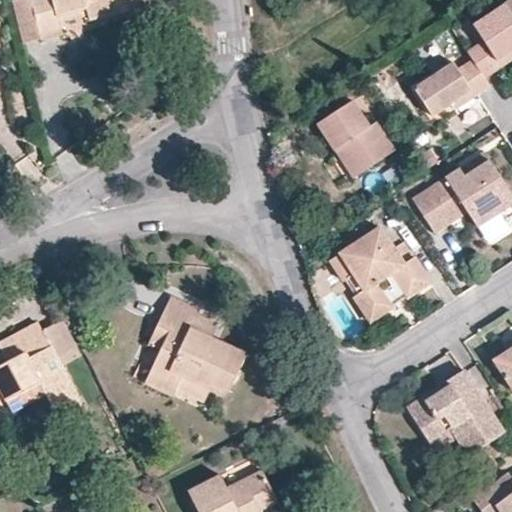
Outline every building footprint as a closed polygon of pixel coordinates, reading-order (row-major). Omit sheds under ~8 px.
[(14,0),(26,42),(63,33),(60,21),(59,15),(87,7),(89,14),(90,19),(135,8),(132,0),(14,0)] [(495,65),(492,59),(511,46),(511,0),(502,0),(468,23),(478,39),(460,51),(466,59),(477,76),(495,65)] [(59,15),(60,21),(89,14),(87,7),(59,15)] [(511,46),(492,59),(495,65),(511,54),(511,46)] [(451,68),(447,63),(409,88),(425,115),(444,102),(464,89),(467,95),(482,84),(477,76),(466,59),(451,68)] [(467,95),(464,89),(444,102),(448,108),(467,95)] [(387,152),(368,123),(361,126),(345,100),(311,122),(328,150),(335,145),(354,173),(387,152)] [(335,145),(328,150),(346,178),(354,173),(335,145)] [(507,202),(476,155),(418,192),(441,227),(462,213),(470,226),(507,202)] [(418,192),(405,200),(428,235),(441,227),(418,192)] [(407,257),(396,264),(385,248),(371,228),(323,261),(336,282),(340,279),(350,295),(346,297),(361,322),(384,308),(382,303),(397,294),(400,297),(423,283),(407,257)] [(396,264),(407,257),(395,241),(385,248),(396,264)] [(150,342),(162,348),(146,383),(176,395),(177,390),(183,376),(211,389),(214,385),(229,392),(248,354),(213,337),(193,329),(198,314),(201,309),(171,296),(150,342)] [(198,314),(193,329),(213,337),(220,324),(198,314)] [(66,321),(44,333),(63,368),(85,357),(66,321)] [(58,418),(83,406),(63,368),(44,333),(39,323),(0,342),(0,347),(8,362),(0,365),(0,404),(7,400),(40,383),(45,393),(58,418)] [(511,346),(511,335),(500,344),(504,351),(511,346)] [(511,346),(504,351),(487,363),(507,394),(511,390),(511,346)] [(401,410),(421,444),(442,430),(448,440),(460,458),(495,434),(456,374),(440,384),(443,389),(420,404),(417,399),(401,410)] [(205,403),(211,389),(183,376),(177,390),(205,403)] [(45,393),(40,383),(7,400),(12,410),(45,393)] [(443,389),(440,384),(417,399),(420,404),(443,389)] [(7,400),(0,404),(0,421),(36,402),(45,418),(48,421),(52,421),(58,418),(45,393),(12,410),(7,400)] [(421,444),(427,453),(448,440),(442,430),(421,444)] [(221,476),(229,489),(263,471),(257,458),(221,476)] [(260,511),(260,510),(278,501),(263,471),(229,489),(221,476),(189,492),(199,511),(260,511)] [(474,511),(489,511),(492,510),(494,511),(511,511),(511,476),(509,478),(495,490),(491,484),(467,502),(474,511)] [(509,478),(501,477),(491,484),(495,490),(509,478)] [(284,511),(278,501),(260,510),(260,511),(284,511)]
